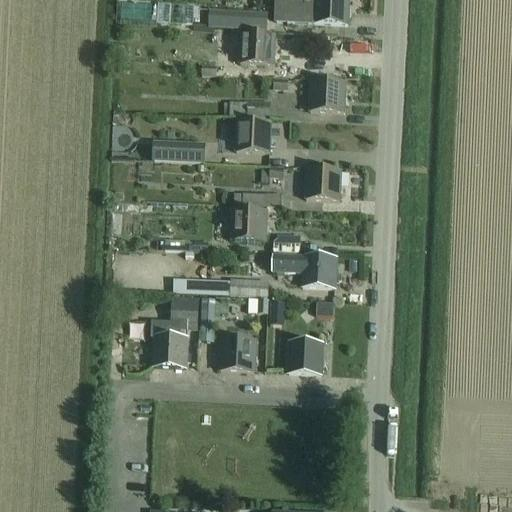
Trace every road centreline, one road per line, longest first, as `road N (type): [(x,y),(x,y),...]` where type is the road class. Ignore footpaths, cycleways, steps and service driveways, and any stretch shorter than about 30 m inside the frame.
road 1 (unclassified): [(376,402),(395,0)]
road 2 (residential): [(376,402),(109,389)]
